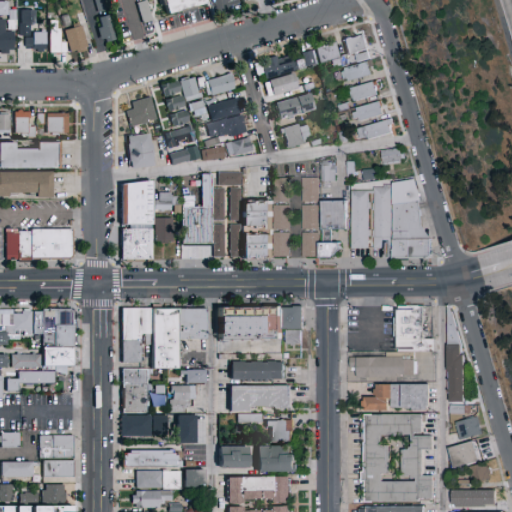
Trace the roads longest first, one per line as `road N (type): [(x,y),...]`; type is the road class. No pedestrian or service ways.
road 1 (residential): [(511,449),(386,17)]
road 2 (secondary): [(99,286),(446,283),(502,270)]
road 3 (residential): [(0,86),(99,87),(368,4),(386,17)]
road 4 (secondary): [(99,286),(99,87)]
road 5 (secondary): [(332,511),(331,334)]
road 6 (secondary): [(99,339),(100,511)]
